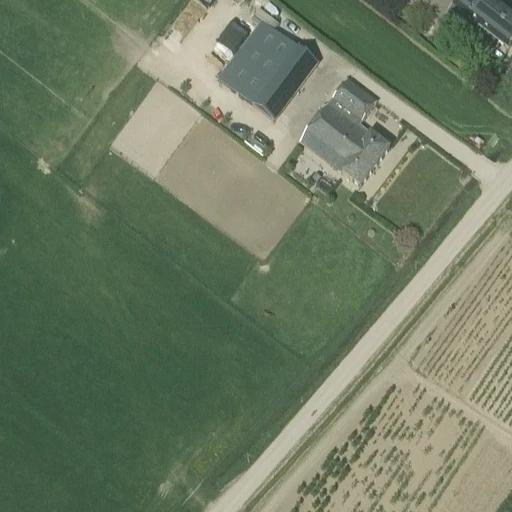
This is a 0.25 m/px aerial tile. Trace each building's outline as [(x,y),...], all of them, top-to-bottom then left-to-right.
[(213,0),(242,22),(258,0),(213,0)] [(511,44),(511,15),(497,4),(499,0),(459,0),(449,13),(475,34),(478,30),(506,52),(511,44)] [(252,17),(286,36),(293,24),(259,4),(252,17)] [(274,127),(318,69),(261,25),(217,82),(274,127)] [(377,106),(347,83),(331,104),(360,128),(377,106)] [(389,153),(329,107),(300,145),(360,191),(389,153)]
